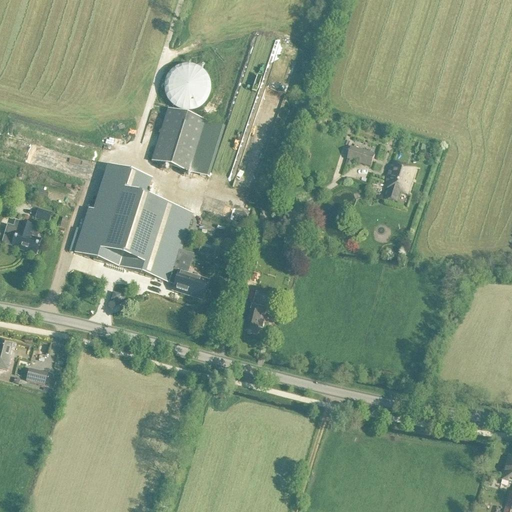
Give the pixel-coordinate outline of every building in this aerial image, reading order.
[(186,114),(191,114),(196,112),(200,110),(204,106),(208,101),(210,96),(210,90),(210,86),(209,82),(206,77),(203,73),(197,70),(192,68),(188,67),(184,67),(178,69),(173,71),(169,75),(165,81),(164,85),(163,92),(165,99),(168,105),(172,109),(176,112),(181,113),(186,114)] [(208,182),(224,130),(167,112),(151,164),(208,182)] [(371,169),(375,157),(352,149),(348,161),(371,169)] [(408,197),(416,170),(394,163),(387,185),(389,186),(388,191),(389,192),(386,201),(397,204),(400,194),(408,197)] [(188,298),(188,297),(201,301),(207,282),(187,276),(193,257),(181,253),(193,216),(146,201),(152,182),(107,168),(92,213),(88,212),(81,233),(74,256),(168,286),(168,285),(177,288),(177,287),(182,289),(180,296),(188,298)] [(48,226),(52,215),(38,211),(35,221),(48,226)] [(66,221),(61,220),(58,231),(63,233),(66,221)] [(35,229),(15,223),(13,229),(7,227),(1,246),(22,252),(22,251),(35,255),(39,242),(32,240),(35,229)] [(74,256),(81,233),(76,231),(69,255),(74,256)] [(204,242),(200,253),(215,258),(219,247),(204,242)] [(268,301),(270,296),(256,293),(253,305),(265,309),(267,301),(268,301)] [(118,304),(120,297),(113,295),(111,302),(118,304)] [(270,317),(278,319),(282,303),(276,301),(275,306),(273,305),(270,317)] [(266,318),(267,311),(252,307),(251,313),(249,313),(246,327),(247,327),(245,333),(256,336),(258,328),(263,330),(265,323),(263,323),(264,317),(266,318)] [(8,359),(12,345),(0,342),(0,371),(6,373),(10,359),(8,359)] [(44,389),(47,376),(29,372),(26,384),(44,389)] [(58,382),(52,380),(50,387),(56,389),(58,382)] [(511,459),(508,458),(501,481),(511,484),(511,459)]
